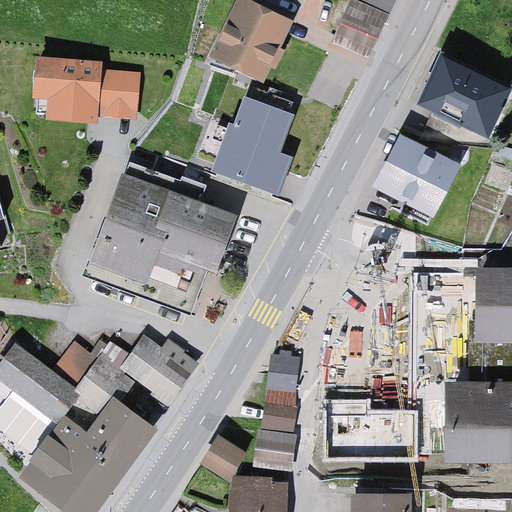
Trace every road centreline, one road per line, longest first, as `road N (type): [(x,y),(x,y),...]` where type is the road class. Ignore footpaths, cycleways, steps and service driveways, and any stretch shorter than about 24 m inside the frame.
road 1 (tertiary): [(137,511),(243,352),(304,240)]
road 2 (residential): [(292,511),(312,351),(336,276),(329,257),(304,240)]
road 3 (tertiary): [(304,240),(429,0)]
